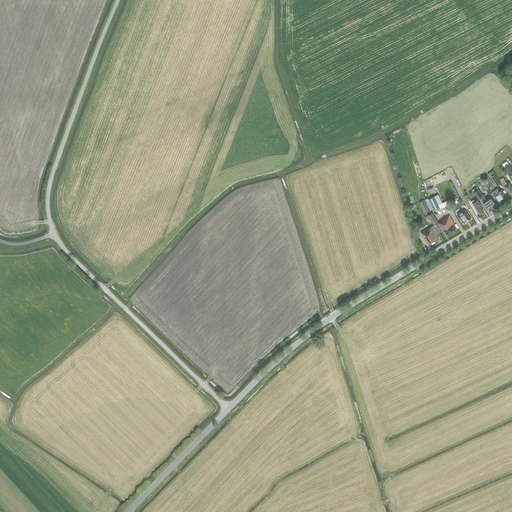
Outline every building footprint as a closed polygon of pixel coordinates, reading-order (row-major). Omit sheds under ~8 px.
[(500,182),(495,174),(491,176),(497,185),(500,182)] [(510,194),(511,192),(511,186),(509,182),(507,184),(505,180),(501,183),(503,186),(504,186),(510,194)] [(501,189),(499,191),(497,188),(492,192),(493,194),(494,194),(498,202),(499,201),(500,202),(501,201),(502,199),(505,197),(502,193),(504,193),(501,189)] [(490,196),(487,198),(486,199),(484,195),(482,195),(478,189),(474,192),(478,199),(481,197),(483,201),(482,201),(487,209),(495,204),(490,196)] [(439,207),(434,196),(429,199),(433,209),(439,207)] [(425,213),(429,211),(424,200),(420,202),(425,213)] [(479,214),(483,211),(480,205),(481,204),(478,200),(475,202),(474,200),(471,201),(472,203),(479,214)] [(447,201),(438,205),(440,209),(449,205),(447,201)] [(471,219),(468,214),(465,210),(457,215),(463,224),(471,219)] [(449,215),(441,220),(441,221),(438,223),(432,213),(428,215),(439,232),(442,230),(443,230),(446,235),(456,228),(455,227),(456,226),(454,223),(449,215)] [(429,245),(439,239),(435,233),(437,232),(433,226),(429,228),(428,228),(421,232),(429,245)]
